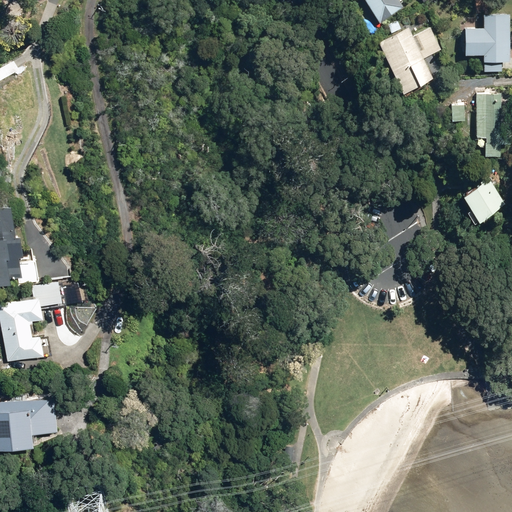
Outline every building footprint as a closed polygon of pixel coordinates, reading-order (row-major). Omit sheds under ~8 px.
[(361,0),(376,23),(402,6),(397,0),(361,0)] [(507,60),(507,14),(480,14),(480,26),(461,26),(461,54),(479,54),(479,61),(481,61),(481,71),(500,71),(500,60),(507,60)] [(410,35),(406,26),(374,41),(398,92),(430,77),(421,57),(440,48),(429,26),(410,35)] [(498,128),(499,93),(474,93),(474,137),(475,137),(475,146),(481,146),(481,156),(497,156),(498,143),(508,143),(508,128),(498,128)] [(463,104),(449,104),(449,120),(462,121),(463,104)] [(62,111),(53,111),(53,124),(61,124),(62,111)] [(486,177),(456,195),(472,221),(502,203),(486,177)] [(12,236),(7,205),(0,205),(0,282),(6,282),(5,277),(17,275),(18,283),(36,280),(32,249),(26,250),(27,257),(20,258),(16,235),(12,236)] [(26,320),(39,318),(35,297),(0,303),(0,334),(5,360),(40,354),(37,335),(29,336),(26,320)] [(50,397),(0,401),(0,447),(28,446),(27,433),(52,431),(50,397)]
